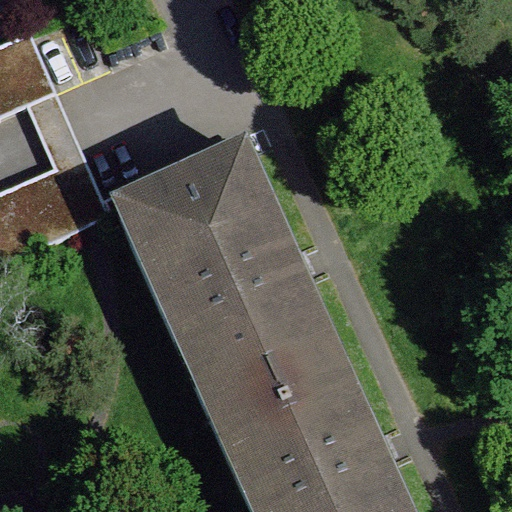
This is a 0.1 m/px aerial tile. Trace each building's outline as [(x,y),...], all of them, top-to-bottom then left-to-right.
[(57,99),(30,40),(0,53),(0,123),(27,112),(57,99)] [(43,148),(55,176),(82,235),(96,228),(111,221),(73,136),(57,99),(27,112),(43,148)] [(248,165),(121,218),(212,424),(338,369),(248,165)] [(0,269),(82,235),(55,176),(0,201),(0,269)] [(403,511),(338,369),(212,424),(252,511),(403,511)]
